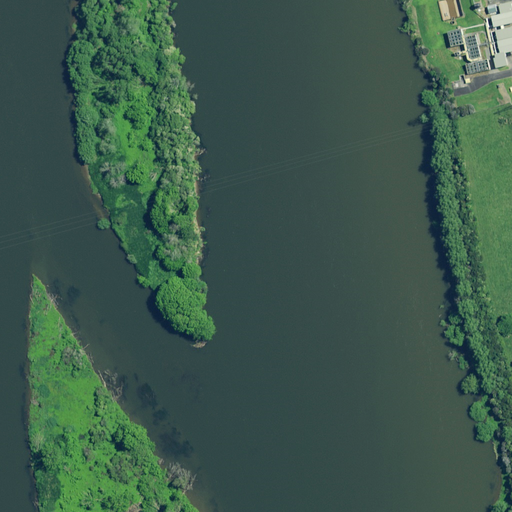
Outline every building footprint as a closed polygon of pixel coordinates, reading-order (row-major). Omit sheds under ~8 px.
[(510,51),(511,55),(511,54),(511,26),(505,29),(504,25),(511,23),(511,6),(511,2),(499,6),(501,14),(485,18),(488,28),(490,27),(494,26),(494,28),(501,26),(501,28),(491,31),(497,57),(493,58),(496,69),(508,66),(505,52),(510,51)] [(496,12),(495,5),(487,7),(489,13),(496,12)] [(463,36),(461,28),(447,31),(450,47),(464,44),(463,36)] [(464,44),(468,59),(471,62),(483,60),(477,33),(463,36),(464,44)] [(488,59),(466,64),(468,75),(490,70),(488,59)]
